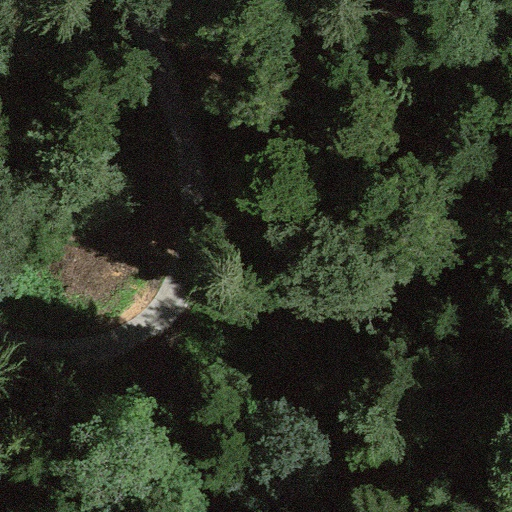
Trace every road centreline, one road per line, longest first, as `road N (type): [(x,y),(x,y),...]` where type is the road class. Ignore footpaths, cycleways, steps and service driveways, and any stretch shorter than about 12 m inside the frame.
road 1 (track): [(0,320),(24,335),(98,344),(156,323),(180,290),(197,226),(181,130),(134,0)]
road 2 (track): [(156,323),(190,511)]
